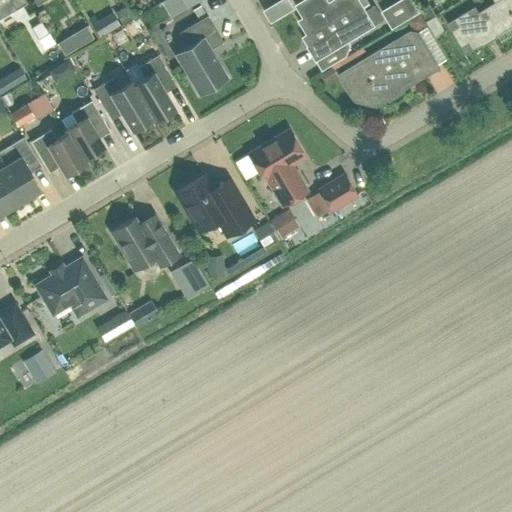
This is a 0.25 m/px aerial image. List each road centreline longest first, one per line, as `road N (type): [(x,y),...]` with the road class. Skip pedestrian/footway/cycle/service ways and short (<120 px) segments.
road 1 (residential): [(0,245),(284,78)]
road 2 (residential): [(284,78),(367,144),(511,56)]
